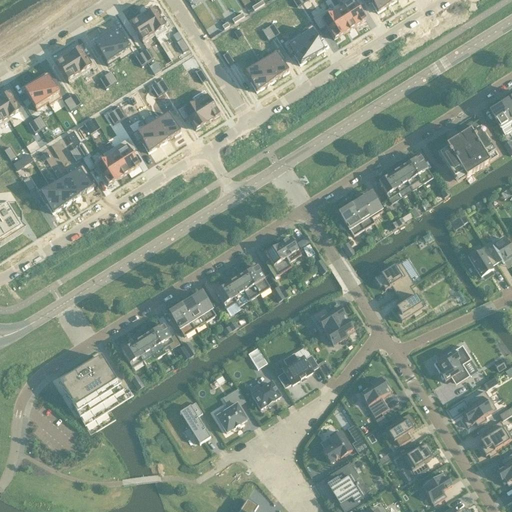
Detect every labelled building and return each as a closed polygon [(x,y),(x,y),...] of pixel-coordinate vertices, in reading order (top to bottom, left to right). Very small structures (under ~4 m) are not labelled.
[(299,0),(291,0),(293,3),(297,9),(303,5),(299,0)] [(357,0),(355,0),(342,8),(355,28),(366,22),(357,8),(361,6),(357,0)] [(363,0),(366,4),(370,2),(378,14),(388,8),(383,0),(363,0)] [(332,14),(332,15),(345,35),(355,28),(342,8),(332,14)] [(148,11),(141,15),(155,38),(156,40),(172,30),(165,19),(161,21),(155,10),(149,13),(148,11)] [(329,10),(313,21),(319,31),(325,27),(334,42),(345,35),(332,15),(332,14),(330,10),(329,10)] [(136,22),(131,25),(143,45),(155,38),(141,15),(134,19),(136,22)] [(274,24),(268,28),(274,39),(280,35),(277,30),(274,24)] [(313,26),(297,36),(312,59),(324,52),(317,41),(321,39),(313,26)] [(268,28),(262,32),(265,37),(268,43),(274,39),(268,28)] [(239,30),(234,34),(238,41),(243,37),(239,30)] [(119,33),(107,40),(120,60),(119,60),(120,62),(121,62),(133,54),(126,44),(119,33)] [(297,36),(282,46),(289,58),(293,56),(300,66),(312,59),(297,36)] [(107,40),(95,48),(108,67),(117,61),(119,60),(120,60),(107,40)] [(182,40),(176,44),(183,54),(189,51),(182,40)] [(74,51),(67,55),(81,77),(90,71),(92,70),(93,72),(98,69),(91,59),(87,61),(80,50),(75,53),(74,51)] [(147,50),(141,54),(147,65),(153,61),(150,55),(147,50)] [(279,50),(264,59),(277,81),(288,74),(281,63),(285,61),(279,50)] [(228,53),(222,57),(225,62),(229,67),(235,64),(231,58),(228,53)] [(141,54),(135,58),(138,63),(141,68),(147,65),(141,54)] [(62,62),(57,65),(69,85),(81,77),(67,55),(60,59),(62,62)] [(254,66),(253,66),(255,68),(267,87),(277,81),(264,59),(254,66)] [(255,68),(245,75),(257,94),(267,87),(255,68)] [(201,70),(195,74),(202,84),(208,81),(201,70)] [(111,72),(105,76),(112,87),(118,83),(114,78),(111,72)] [(105,76),(99,80),(102,85),(106,91),(112,87),(105,76)] [(48,77),(36,85),(48,105),(49,107),(50,107),(62,99),(55,88),(48,77)] [(163,80),(157,84),(163,95),(169,91),(163,80)] [(157,84),(151,88),(157,98),(163,95),(157,84)] [(36,85),(24,92),(37,112),(48,105),(36,85)] [(192,100),(192,101),(193,103),(193,102),(208,125),(219,117),(204,93),(192,100)] [(2,95),(0,96),(0,106),(8,120),(9,120),(20,112),(9,95),(4,98),(2,95)] [(75,95),(69,99),(76,109),(82,105),(79,100),(75,95)] [(69,99),(64,102),(67,108),(70,113),(76,109),(69,99)] [(511,101),(511,100),(501,107),(511,124),(511,101)] [(193,103),(178,112),(183,121),(187,119),(196,132),(208,125),(193,102),(193,103)] [(0,127),(10,122),(9,120),(8,120),(0,106),(0,127)] [(511,131),(511,124),(501,107),(490,114),(494,119),(493,119),(504,136),(511,131)] [(119,108),(113,112),(120,122),(126,119),(119,108)] [(113,112),(107,115),(110,121),(114,126),(120,122),(113,112)] [(168,116),(157,122),(169,141),(180,135),(168,116)] [(40,117),(34,121),(41,132),(47,128),(40,117)] [(34,121),(28,125),(31,130),(35,135),(41,132),(34,121)] [(148,128),(147,129),(159,148),(169,141),(157,122),(148,128)] [(91,125),(86,129),(90,136),(95,133),(91,125)] [(146,127),(131,136),(137,145),(141,142),(149,155),(159,148),(147,129),(148,128),(146,126),(146,127)] [(498,159),(484,136),(478,128),(465,137),(465,136),(451,145),(438,154),(457,184),(489,165),(498,159)] [(128,141),(113,150),(129,174),(139,167),(131,154),(135,151),(128,141)] [(81,145),(75,149),(82,160),(88,156),(81,145)] [(10,148),(4,152),(10,163),(16,159),(13,153),(10,148)] [(75,149),(69,153),(73,158),(76,163),(82,160),(75,149)] [(103,156),(104,159),(105,158),(119,181),(129,174),(113,150),(103,156)] [(98,162),(94,165),(108,187),(119,181),(105,158),(104,159),(98,162)] [(433,180),(419,158),(409,165),(423,186),(433,180)] [(20,161),(12,166),(13,168),(16,173),(24,167),(20,161)] [(423,186),(409,165),(398,171),(409,189),(412,193),(423,186)] [(69,175),(68,176),(70,178),(70,177),(82,196),(92,190),(85,178),(88,175),(83,166),(69,175)] [(409,189),(398,171),(389,177),(402,199),(404,198),(401,194),(409,189)] [(70,178),(60,183),(73,202),(82,196),(70,177),(70,178)] [(403,199),(402,199),(389,177),(378,184),(392,206),(403,199)] [(29,178),(23,182),(29,193),(35,189),(32,184),(29,178)] [(60,183),(51,189),(63,209),(73,202),(60,183)] [(51,189),(41,196),(53,215),(63,209),(51,189)] [(450,196),(447,191),(441,194),(444,199),(450,196)] [(382,214),(374,201),(371,196),(361,202),(372,220),(382,214)] [(372,220),(361,202),(351,209),(364,232),(375,225),(372,220)] [(0,247),(22,234),(13,219),(22,214),(15,204),(0,213),(0,247)] [(364,232),(351,209),(349,210),(347,207),(340,212),(341,214),(340,215),(341,215),(339,216),(343,221),(342,221),(354,238),(364,232)] [(404,224),(401,220),(395,223),(398,228),(404,224)] [(398,228),(395,223),(389,227),(392,232),(398,228)] [(301,257),(290,239),(278,247),(289,265),(301,257)] [(511,252),(504,240),(492,247),(501,262),(503,265),(504,265),(511,259),(511,252)] [(355,255),(348,244),(342,248),(349,259),(355,255)] [(291,269),(289,265),(278,247),(265,255),(279,277),(291,269)] [(497,265),(487,250),(485,247),(468,258),(481,279),(493,272),(491,268),(497,265)] [(501,262),(492,247),(487,250),(497,265),(501,262)] [(328,272),(321,261),(315,265),(322,276),(328,272)] [(381,277),(374,281),(380,290),(382,288),(385,292),(391,288),(397,297),(410,288),(410,289),(414,286),(401,264),(388,272),(386,269),(379,274),(381,277)] [(270,289),(256,268),(246,274),(260,296),(270,289)] [(260,296),(246,274),(236,281),(249,302),(260,296)] [(249,302),(236,281),(225,287),(236,305),(239,309),(249,302)] [(236,305),(225,287),(215,294),(226,311),(236,305)] [(403,306),(396,310),(398,314),(396,315),(401,324),(413,317),(415,320),(424,314),(422,311),(424,310),(410,289),(410,288),(397,297),(403,306)] [(284,300),(281,295),(277,289),(271,292),(279,303),(284,300)] [(291,296),(288,291),(281,295),(284,300),(291,296)] [(216,318),(205,300),(205,301),(201,295),(191,302),(206,324),(216,318)] [(206,324),(191,302),(181,308),(195,331),(206,324)] [(195,331),(181,308),(171,314),(170,315),(173,320),(184,338),(195,331)] [(325,309),(309,319),(313,325),(329,315),(325,309)] [(329,315),(313,325),(320,336),(320,337),(324,334),(347,320),(340,309),(329,315)] [(348,338),(346,335),(353,331),(347,320),(324,334),(333,348),(348,338)] [(238,329),(235,324),(229,328),(232,333),(238,329)] [(174,344),(163,327),(153,333),(163,350),(174,344)] [(232,333),(229,328),(223,332),(226,336),(232,333)] [(166,355),(163,350),(153,333),(142,340),(153,357),(155,362),(166,355)] [(153,357),(142,340),(132,346),(143,363),(144,362),(153,357)] [(196,355),(189,344),(183,347),(190,359),(196,355)] [(143,363),(132,346),(121,353),(132,370),(143,363)] [(190,359),(183,347),(177,351),(184,363),(190,359)] [(462,348),(433,366),(445,383),(451,380),(456,387),(458,385),(469,378),(462,367),(471,362),(462,348)] [(257,351),(248,356),(258,371),(267,366),(257,351)] [(284,374),(277,378),(285,390),(292,386),(292,387),(300,382),(300,383),(305,380),(305,379),(313,374),(312,373),(319,369),(317,366),(311,357),(304,361),(303,359),(298,362),(294,356),(284,362),(288,369),(283,372),(284,374)] [(101,359),(60,385),(86,426),(132,397),(126,389),(122,391),(101,359)] [(324,362),(317,366),(319,369),(319,371),(326,366),(324,362)] [(501,363),(495,367),(499,373),(505,369),(501,363)] [(144,388),(137,377),(131,381),(138,392),(144,388)] [(388,411),(381,400),(393,393),(385,380),(382,382),(380,379),(370,385),(372,388),(360,396),(374,419),(388,411)] [(499,385),(495,379),(483,386),(487,392),(499,385)] [(281,399),(271,384),(260,391),(257,386),(250,391),(253,396),(251,397),(260,412),(267,408),(268,408),(274,404),(274,403),(281,399)] [(230,396),(236,406),(237,406),(238,408),(245,403),(237,392),(230,396)] [(464,419),(462,420),(467,429),(475,424),(477,427),(486,422),(485,419),(496,411),(485,392),(467,403),(471,409),(464,413),(463,414),(462,415),(463,416),(464,419)] [(210,440),(197,419),(202,416),(195,404),(180,414),(200,446),(210,440)] [(247,422),(238,408),(237,406),(236,406),(217,419),(226,434),(234,430),(240,427),(240,426),(247,422)] [(503,422),(511,416),(511,410),(511,409),(499,416),(503,422)] [(383,417),(375,422),(379,428),(387,423),(383,417)] [(394,426),(386,431),(393,443),(391,444),(395,451),(410,441),(407,436),(413,431),(411,427),(413,426),(408,417),(401,421),(399,418),(392,423),(394,426)] [(511,441),(500,423),(483,434),(487,440),(480,444),(483,448),(480,449),(485,458),(492,454),(494,457),(502,452),(500,449),(511,441)] [(356,444),(363,440),(354,426),(347,431),(356,444)] [(352,452),(341,434),(339,436),(336,432),(329,437),(331,440),(329,442),(333,447),(323,453),(330,464),(335,461),(336,462),(337,461),(337,460),(340,458),(340,459),(352,452)] [(408,466),(400,471),(408,483),(415,479),(416,478),(427,471),(429,470),(425,464),(431,460),(434,459),(431,455),(426,446),(423,448),(421,444),(412,450),(414,453),(404,460),(408,466)] [(496,474),(496,475),(498,478),(504,487),(506,485),(508,488),(511,485),(511,455),(501,462),(505,468),(498,473),(496,474)] [(362,498),(355,487),(361,484),(349,466),(350,465),(350,464),(332,475),(334,478),(335,480),(329,484),(336,494),(334,496),(340,506),(342,505),(347,511),(346,511),(347,511),(358,505),(357,505),(356,503),(363,499),(364,498),(363,498),(362,498)] [(427,471),(416,478),(420,483),(430,477),(427,471)] [(447,499),(443,493),(452,487),(444,475),(437,479),(435,476),(428,481),(430,484),(422,489),(433,507),(447,499)] [(239,511),(255,511),(257,509),(246,502),(239,511)]
